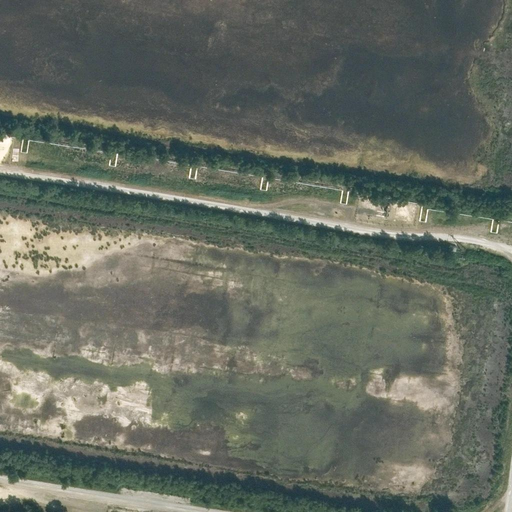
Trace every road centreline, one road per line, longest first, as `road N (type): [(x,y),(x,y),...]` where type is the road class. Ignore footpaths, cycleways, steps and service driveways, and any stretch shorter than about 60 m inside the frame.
road 1 (track): [(0,164),(511,242)]
road 2 (track): [(226,511),(0,475)]
